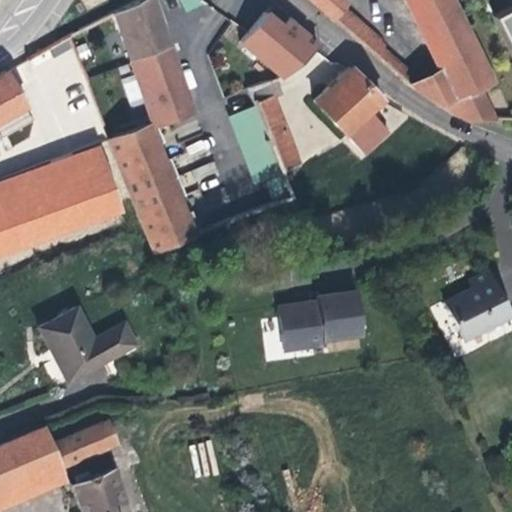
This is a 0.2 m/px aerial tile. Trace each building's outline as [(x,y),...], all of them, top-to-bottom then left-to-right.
[(136,0),(111,12),(155,125),(192,110),(185,89),(175,62),(166,38),(162,29),(154,7),(165,2),(168,0),(215,0),(219,5),(224,0),(136,0)] [(309,0),(405,80),(410,75),(379,49),(383,44),(341,6),(344,1),(342,0),(309,0)] [(439,70),(410,85),(414,89),(461,117),(494,115),(479,86),(492,80),(451,0),(404,0),(437,65),(439,70)] [(165,2),(154,7),(162,29),(174,24),(165,2)] [(280,75),(315,43),(296,28),(286,21),(280,25),(266,12),(242,41),(280,75)] [(66,34),(28,56),(42,82),(78,64),(66,34)] [(406,81),(410,85),(439,70),(437,65),(406,81)] [(363,81),(350,66),(346,69),(313,100),(343,134),(381,101),(363,81)] [(4,70),(0,72),(0,118),(23,105),(4,70)] [(276,80),(250,90),(255,101),(256,104),(272,98),(282,94),(276,80)] [(494,115),(510,115),(492,80),(479,86),(494,115)] [(272,98),(256,104),(269,137),(282,169),(298,162),(272,98)] [(0,136),(31,119),(23,105),(0,118),(0,136)] [(144,224),(156,252),(195,236),(189,221),(173,181),(159,146),(149,123),(130,131),(108,140),(139,212),(144,224)] [(0,180),(0,253),(119,210),(97,146),(0,180)] [(485,273),(465,283),(469,290),(441,304),(462,345),(510,321),(498,299),(485,273)] [(321,295),(314,296),(315,303),(298,306),(297,302),(273,305),(280,349),(321,343),(321,339),(358,333),(352,290),(321,295)] [(44,321),(36,325),(47,346),(50,344),(58,358),(68,377),(132,342),(122,321),(90,336),(74,306),(44,321)] [(45,443),(102,420),(97,408),(40,431),(45,443)] [(38,427),(0,442),(0,487),(54,467),(112,444),(102,420),(45,443),(40,431),(38,427)] [(188,445),(195,477),(217,472),(210,440),(188,445)] [(0,505),(61,482),(54,467),(0,487),(0,505)] [(124,511),(107,468),(86,477),(84,472),(72,477),(73,481),(67,484),(77,511),(124,511)]
